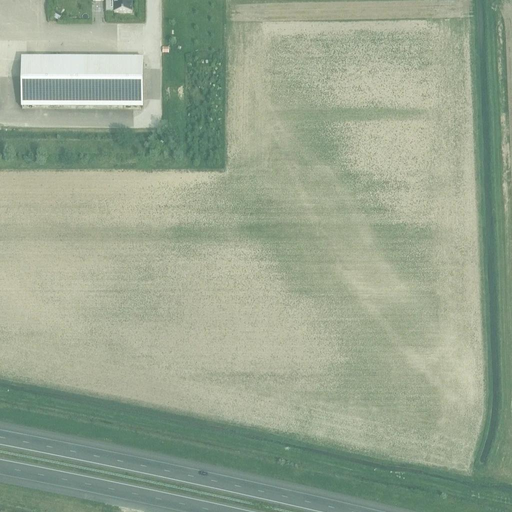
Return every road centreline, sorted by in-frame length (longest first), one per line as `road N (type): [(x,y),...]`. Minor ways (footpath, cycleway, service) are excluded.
road 1 (motorway): [(348,511),(0,437)]
road 2 (motorway): [(0,467),(218,511)]
